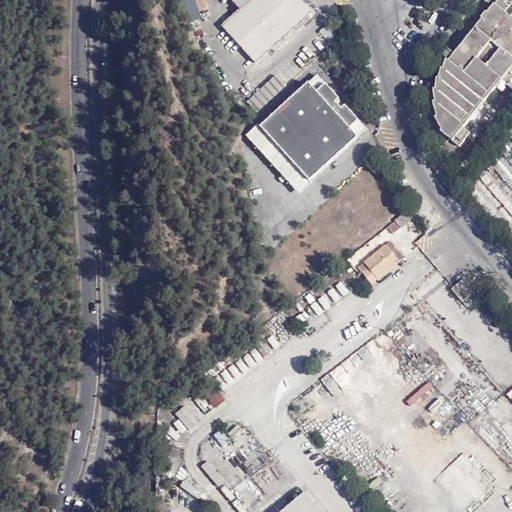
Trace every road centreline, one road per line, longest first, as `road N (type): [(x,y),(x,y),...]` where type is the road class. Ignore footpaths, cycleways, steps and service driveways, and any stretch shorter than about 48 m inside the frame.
road 1 (secondary): [(82,0),(90,342),(80,439),(58,511)]
road 2 (secondary): [(88,511),(109,400),(99,0)]
road 3 (unclassified): [(375,0),(420,163),(511,282)]
road 4 (unknown): [(324,3),(314,34),(290,61),(256,80),(243,78),(218,51),(210,0)]
